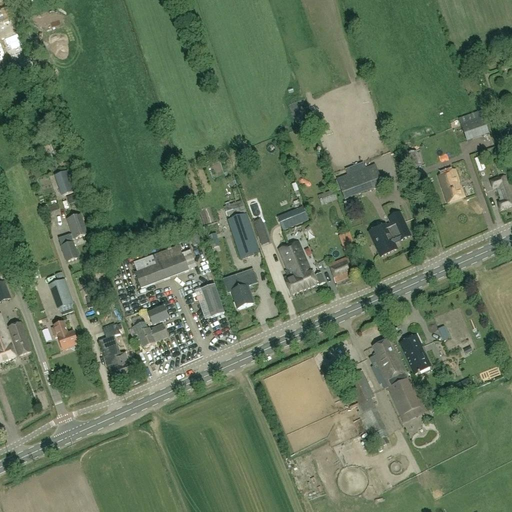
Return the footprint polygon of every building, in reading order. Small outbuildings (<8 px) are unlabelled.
[(19,35),(4,41),(13,63),(10,65),(14,74),(32,67),(28,57),(19,35)] [(461,126),(467,143),(490,135),(484,118),(461,126)] [(405,156),(411,171),(422,168),(416,152),(405,156)] [(62,156),(47,160),(51,176),(66,172),(62,156)] [(475,160),(479,172),(485,170),(481,158),(475,160)] [(496,163),(499,171),(508,168),(505,160),(496,163)] [(375,167),(337,180),(345,201),(382,187),(375,167)] [(455,171),(438,177),(448,205),(464,199),(455,171)] [(55,177),(62,197),(77,192),(70,172),(55,177)] [(511,208),(511,193),(509,185),(506,176),(489,181),(492,190),(497,189),(502,202),(498,204),(501,212),(511,208)] [(318,197),(322,206),(338,200),(334,192),(318,197)] [(77,195),(67,198),(69,205),(79,202),(77,195)] [(230,219),(245,213),(241,202),(226,207),(230,219)] [(57,206),(48,209),(51,219),(61,215),(57,206)] [(279,219),(284,233),(309,224),(304,211),(279,219)] [(389,219),(394,229),(389,231),(386,225),(370,233),(381,258),(398,250),(394,242),(399,240),(400,242),(410,238),(400,214),(389,219)] [(228,222),(241,259),(258,254),(245,216),(228,222)] [(73,236),(59,241),(67,263),(79,259),(72,241),(88,236),(81,217),(68,222),(73,236)] [(254,223),(262,247),(267,245),(259,221),(254,223)] [(350,234),(339,239),(346,253),(356,250),(350,234)] [(194,247),(200,244),(197,236),(191,239),(194,247)] [(287,278),(283,280),(291,298),(317,287),(310,269),(309,269),(298,243),(279,251),(287,272),(285,273),(287,278)] [(225,244),(216,247),(228,277),(236,274),(225,244)] [(157,266),(149,269),(135,274),(142,290),(189,273),(180,248),(154,257),(157,266)] [(348,258),(329,266),(336,284),(355,276),(348,258)] [(96,279),(105,276),(103,270),(94,273),(96,279)] [(238,311),(253,305),(247,288),(253,286),(251,282),(256,280),(253,272),(254,275),(237,281),(236,277),(224,281),(228,294),(232,293),(238,311)] [(321,274),(316,277),(320,286),(325,284),(321,274)] [(0,303),(11,299),(5,282),(0,283),(0,303)] [(66,282),(62,283),(48,288),(57,313),(74,306),(66,282)] [(201,291),(211,319),(224,315),(215,287),(201,291)] [(164,309),(151,314),(148,315),(153,327),(168,321),(164,309)] [(0,366),(17,360),(1,315),(0,315),(0,366)] [(22,324),(9,329),(20,359),(32,355),(22,324)] [(65,325),(61,326),(56,328),(56,329),(53,330),(56,339),(59,338),(59,339),(64,352),(78,347),(74,334),(69,336),(65,325)] [(117,326),(103,330),(107,341),(100,343),(113,382),(133,376),(117,326)] [(145,326),(134,330),(137,338),(139,337),(143,349),(155,345),(155,344),(168,339),(163,326),(150,331),(147,332),(145,326)] [(400,344),(414,376),(431,368),(417,337),(400,344)] [(180,341),(160,348),(167,366),(187,359),(180,341)] [(409,379),(405,371),(396,352),(394,353),(388,341),(373,348),(376,355),(373,356),(388,389),(409,379)] [(362,372),(346,380),(359,407),(375,399),(362,372)] [(409,379),(388,389),(389,391),(388,391),(400,418),(423,407),(410,379),(409,379)] [(455,386),(459,395),(473,388),(469,380),(455,386)] [(374,411),(360,418),(369,438),(375,435),(379,442),(387,439),(374,411)] [(418,423),(406,428),(413,445),(425,441),(418,423)]
